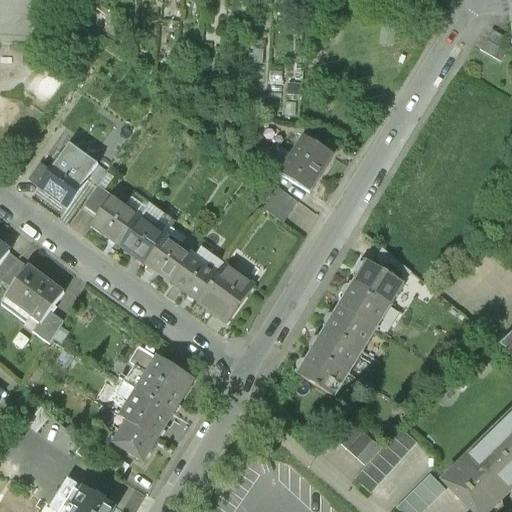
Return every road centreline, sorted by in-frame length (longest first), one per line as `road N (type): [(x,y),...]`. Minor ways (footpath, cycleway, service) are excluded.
road 1 (residential): [(245,375),(478,0)]
road 2 (residential): [(245,375),(0,198)]
road 3 (residential): [(164,511),(245,375)]
